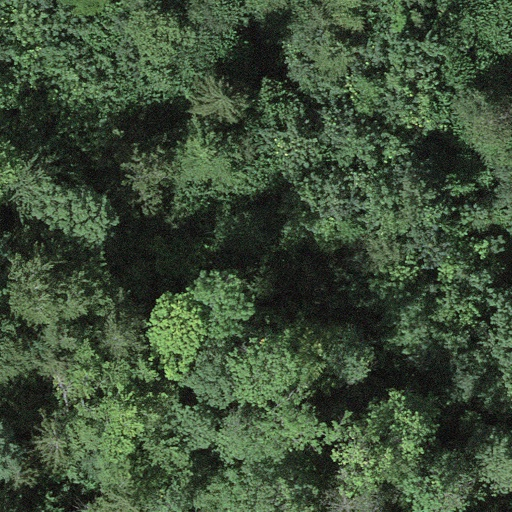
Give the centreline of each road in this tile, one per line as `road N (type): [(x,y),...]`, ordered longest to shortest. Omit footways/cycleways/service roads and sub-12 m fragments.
road 1 (track): [(73,249),(221,511)]
road 2 (track): [(511,231),(448,156),(324,105)]
